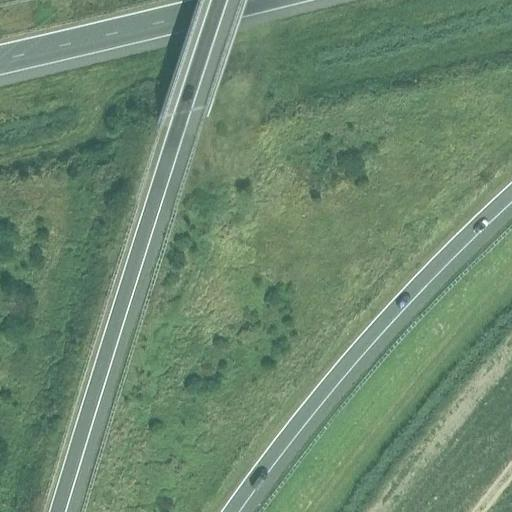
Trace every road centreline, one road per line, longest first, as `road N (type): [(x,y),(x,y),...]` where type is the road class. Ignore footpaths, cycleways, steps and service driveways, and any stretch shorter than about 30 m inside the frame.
road 1 (motorway): [(57,511),(220,0)]
road 2 (motorway): [(230,511),(341,367),(511,192)]
road 3 (motorway): [(0,59),(252,0)]
